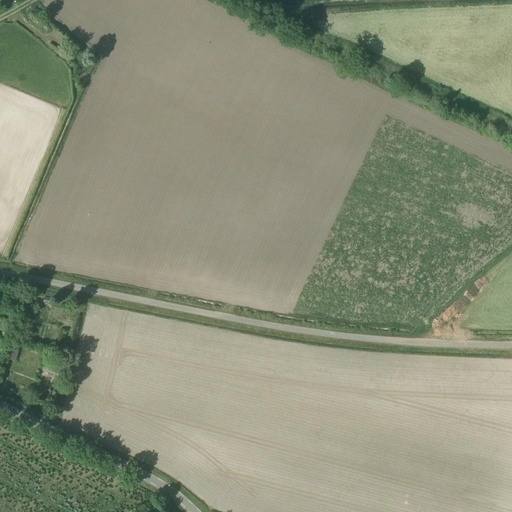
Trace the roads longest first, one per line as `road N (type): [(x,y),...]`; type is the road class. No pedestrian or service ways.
road 1 (unclassified): [(0,272),(352,338),(511,344)]
road 2 (unclassified): [(191,511),(118,464),(0,407)]
